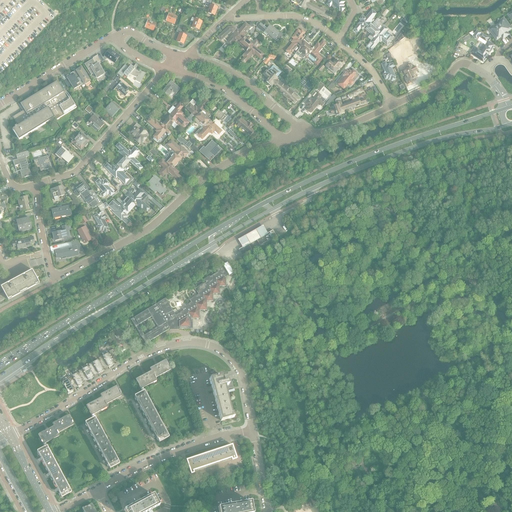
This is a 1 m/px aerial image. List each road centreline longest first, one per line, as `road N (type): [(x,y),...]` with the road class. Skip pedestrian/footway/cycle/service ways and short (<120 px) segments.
road 1 (secondary): [(0,378),(306,191),(423,143),(507,125)]
road 2 (secondary): [(502,109),(369,154),(275,197),(0,363)]
road 3 (residential): [(35,185),(54,277),(148,228),(208,173),(283,141)]
road 4 (residential): [(9,436),(157,349),(189,342),(217,348),(236,365),(250,429)]
road 5 (residential): [(167,68),(81,166),(35,185)]
road 6 (residential): [(95,488),(159,457),(250,429)]
road 7 (residential): [(309,135),(242,79),(183,56)]
road 8 (residential): [(167,68),(222,87),(283,141)]
road 9 (residential): [(0,103),(120,34)]
